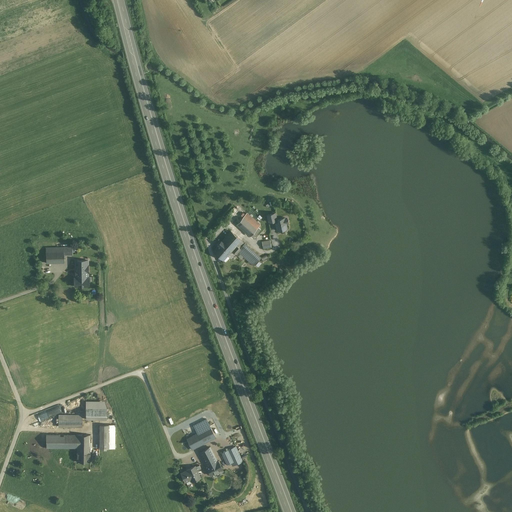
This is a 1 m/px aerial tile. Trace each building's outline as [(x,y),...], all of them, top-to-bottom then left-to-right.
[(246,213),(237,224),(250,236),(258,227),(260,225),(246,213)] [(275,213),(267,215),(268,219),(269,222),(275,220),(277,230),(287,228),(286,223),(288,223),(287,218),(285,218),(284,218),(277,220),(276,217),(275,213)] [(261,229),(258,227),(250,236),(252,238),(261,229)] [(231,231),(219,244),(229,253),(232,251),(236,246),(241,240),(231,231)] [(241,240),(236,246),(241,250),(243,248),(242,248),(245,244),(241,240)] [(227,256),(229,253),(219,244),(213,251),(223,261),(227,256)] [(258,255),(245,244),(242,248),(243,248),(254,259),(258,255)] [(236,246),(232,251),(235,254),(236,255),(236,254),(238,256),(240,254),(244,257),(243,258),(245,259),(246,258),(249,261),(248,262),(250,264),(251,263),(254,266),(261,258),(258,255),(254,259),(243,248),(241,250),(236,246)] [(64,247),(46,248),(46,263),(64,263),(64,255),(64,247)] [(235,254),(232,251),(229,253),(227,256),(231,259),(235,254)] [(75,261),(75,277),(88,277),(88,261),(75,261)] [(88,277),(75,277),(74,277),(74,278),(75,286),(74,286),(75,287),(75,286),(89,286),(89,278),(89,277),(88,277)] [(104,402),(86,401),(86,419),(106,420),(107,409),(104,402)] [(54,408),(33,414),(35,422),(56,416),(54,408)] [(82,415),(58,415),(58,427),(82,427),(82,415)] [(212,431),(206,419),(193,426),(198,434),(187,439),(188,443),(212,431)] [(108,425),(100,425),(99,449),(108,449),(108,425)] [(212,431),(188,443),(192,449),(215,437),(212,431)] [(64,436),(60,436),(60,434),(46,434),(46,448),(64,448),(64,436)] [(78,435),(64,435),(64,436),(64,448),(77,448),(78,435)] [(90,435),(78,435),(77,448),(90,448),(90,435)] [(236,447),(228,450),(233,462),(231,463),(232,466),(242,462),(236,447)] [(90,448),(77,448),(77,462),(90,462),(90,448)] [(210,448),(200,453),(204,461),(207,467),(217,462),(210,448)] [(228,450),(222,453),(227,465),(231,463),(233,462),(228,450)] [(207,467),(206,467),(211,475),(222,469),(218,461),(207,467)] [(191,469),(181,474),(185,481),(191,479),(192,482),(200,478),(197,471),(201,469),(199,465),(195,467),(195,466),(191,468),(191,469)]
